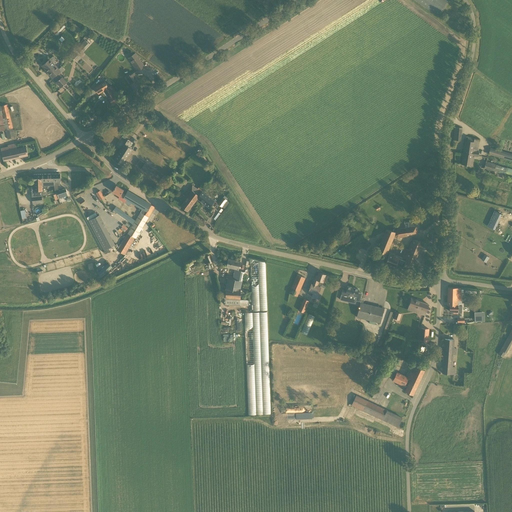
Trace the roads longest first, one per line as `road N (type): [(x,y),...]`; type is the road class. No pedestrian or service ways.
road 1 (unclassified): [(437,284),(216,238),(117,173),(84,138)]
road 2 (unclassified): [(445,283),(447,138),(472,51),(465,0)]
road 3 (tertiary): [(84,138),(298,0)]
road 4 (unclassified): [(408,511),(407,419),(432,363),(437,284)]
road 5 (unclassified): [(84,138),(16,61),(0,18)]
